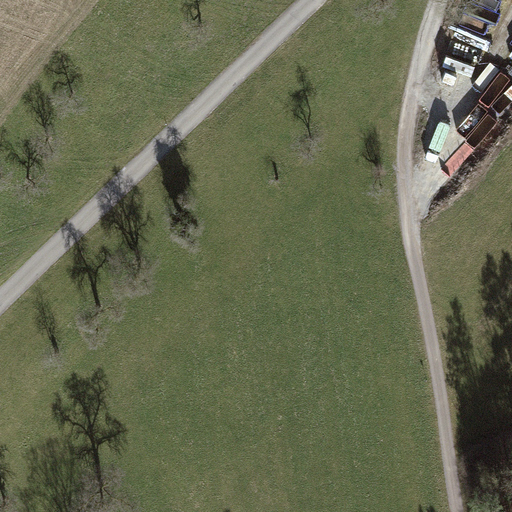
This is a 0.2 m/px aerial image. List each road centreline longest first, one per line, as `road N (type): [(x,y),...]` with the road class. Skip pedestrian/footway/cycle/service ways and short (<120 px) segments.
road 1 (track): [(458,511),(413,243),(406,148),(440,0)]
road 2 (residential): [(312,0),(0,301)]
